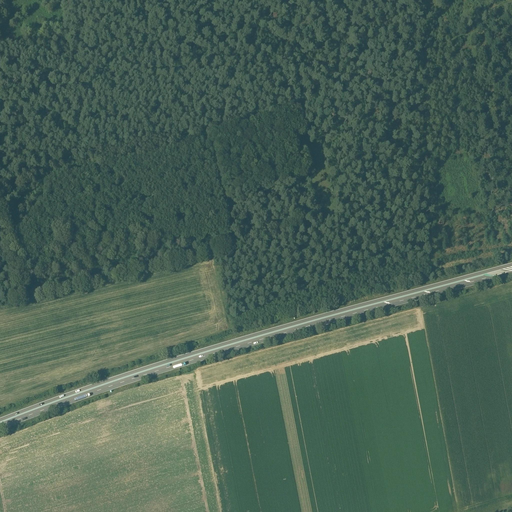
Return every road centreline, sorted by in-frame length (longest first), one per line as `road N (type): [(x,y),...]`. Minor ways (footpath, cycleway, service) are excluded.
road 1 (track): [(411,0),(425,46),(427,199),(362,216),(242,223),(206,240),(48,272),(23,262),(0,209)]
road 2 (trunk): [(0,425),(264,336),(511,269)]
road 3 (trunk): [(511,267),(175,358),(0,419)]
road 4 (track): [(201,511),(175,381)]
